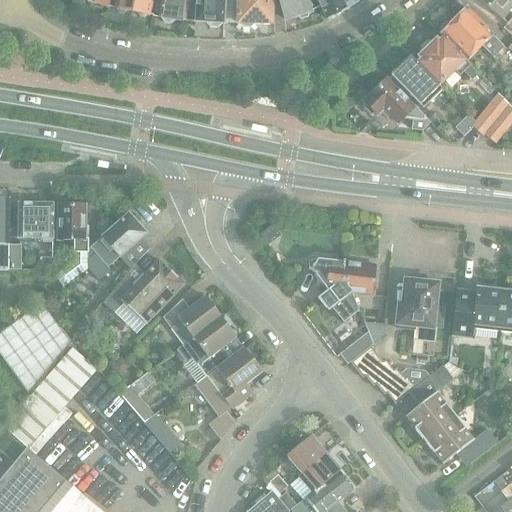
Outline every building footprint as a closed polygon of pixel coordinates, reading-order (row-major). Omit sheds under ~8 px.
[(107,8),(108,0),(88,0),(89,0),(88,3),(107,8)] [(125,12),(130,13),(132,0),(115,0),(113,9),(116,10),(118,13),(122,14),(125,12)] [(132,0),(130,13),(135,15),(138,18),(142,19),(145,17),(148,17),(152,0),(132,0)] [(186,0),(160,0),(158,18),(161,19),(164,23),(171,24),(174,21),(184,22),(186,0)] [(194,0),(193,23),(204,24),(209,29),(217,29),(222,26),(224,26),(224,24),(224,0),(194,0)] [(224,0),(224,24),(240,24),(242,29),(249,29),(251,25),(272,25),(272,0),(224,0)] [(309,13),(310,13),(306,0),(278,0),(285,20),(297,17),(300,19),(309,16),(309,13)] [(347,11),(341,0),(316,0),(327,21),(347,11)] [(511,2),(509,0),(476,0),(506,25),(505,26),(511,32),(511,2)] [(437,36),(441,40),(464,63),(466,62),(481,47),(493,59),(504,48),(465,9),(450,23),(444,23),(439,28),(439,34),(437,36)] [(419,61),(417,64),(439,87),(454,73),(459,78),(463,73),(471,81),(478,74),(466,62),(464,63),(441,40),(438,43),(434,39),(432,41),(426,41),(419,47),(419,53),(415,57),(419,61)] [(439,87),(417,64),(410,57),(390,76),(422,109),(442,90),(439,87)] [(387,79),(363,102),(369,109),(376,115),(383,108),(391,116),(413,119),(411,130),(422,132),(430,123),(426,119),(387,79)] [(493,91),(483,80),(478,85),(489,96),(493,91)] [(482,137),(483,135),(508,105),(497,94),(471,128),(482,137)] [(511,109),(508,105),(483,135),(494,144),(511,122),(511,109)] [(7,271),(8,271),(8,247),(8,200),(0,200),(0,271),(7,272),(7,271)] [(88,257),(89,257),(89,249),(88,250),(88,240),(84,240),(84,206),(72,206),(72,202),(67,200),(60,202),(60,206),(57,206),(57,242),(73,242),(73,254),(73,263),(60,272),(54,278),(61,288),(88,268),(88,257)] [(51,239),(52,205),(18,205),(18,239),(51,239)] [(128,215),(89,249),(89,257),(97,251),(111,266),(121,256),(131,267),(152,249),(142,238),(145,235),(138,227),(139,221),(134,216),(129,216),(128,215)] [(281,236),(272,225),(260,235),(268,246),(281,236)] [(20,247),(8,247),(8,271),(20,271),(20,247)] [(38,272),(51,272),(51,257),(38,257),(38,272)] [(359,310),(352,294),(351,294),(347,285),(348,280),(342,279),(344,263),(313,260),(309,263),(308,270),(307,271),(314,276),(326,291),(317,298),(327,312),(332,308),(343,322),(359,310)] [(146,326),(184,286),(158,261),(128,292),(119,285),(103,305),(113,314),(123,304),(146,326)] [(376,267),(344,263),(342,279),(348,280),(347,285),(351,294),(352,294),(373,296),(376,267)] [(399,306),(396,330),(413,332),(412,340),(434,343),(435,329),(443,330),(445,308),(434,307),(436,286),(433,286),(433,283),(420,282),(420,284),(405,283),(402,307),(399,306)] [(472,330),(498,333),(503,290),(490,289),(488,291),(476,290),(475,294),(456,292),(451,336),(466,338),(469,338),(471,336),(472,333),(472,330)] [(511,290),(503,290),(498,333),(511,334),(511,290)] [(161,318),(183,346),(220,318),(204,297),(188,309),(183,302),(161,318)] [(0,356),(28,395),(70,343),(42,304),(0,333),(0,356)] [(220,318),(183,346),(178,350),(188,364),(195,359),(208,376),(215,370),(227,360),(220,351),(236,339),(220,318)] [(362,324),(366,333),(372,347),(380,340),(379,339),(383,337),(384,326),(362,324)] [(346,366),(349,363),(368,348),(369,349),(372,347),(366,333),(338,356),(346,366)] [(450,346),(448,363),(456,368),(459,347),(450,346)] [(243,348),(227,360),(215,370),(208,376),(197,384),(221,416),(210,424),(222,441),(235,424),(226,412),(230,409),(232,411),(253,395),(245,385),(262,373),(243,348)] [(394,404),(411,390),(413,389),(405,379),(402,381),(394,370),(392,373),(383,362),(381,364),(369,349),(368,348),(349,363),(361,379),(364,377),(372,387),(375,385),(383,396),(386,394),(394,404)] [(70,349),(0,428),(0,453),(14,465),(25,451),(33,458),(72,414),(64,408),(96,372),(70,349)] [(129,366),(121,358),(111,368),(120,376),(129,366)] [(404,417),(423,441),(454,417),(436,393),(452,380),(441,367),(413,389),(411,390),(422,403),(404,417)] [(147,373),(130,386),(138,396),(155,383),(147,373)] [(130,386),(118,395),(144,425),(155,416),(138,396),(130,386)] [(473,440),(454,417),(423,441),(441,465),(459,452),(469,465),(497,443),(486,430),(473,440)] [(286,458),(300,474),(324,454),(310,437),(286,458)] [(98,511),(33,458),(25,451),(14,465),(0,481),(0,511),(98,511)] [(296,478),(310,494),(339,473),(340,472),(324,454),(300,474),(296,478)] [(508,503),(495,511),(511,511),(511,467),(510,469),(511,471),(511,483),(500,493),(508,503)] [(353,488),(339,473),(310,494),(290,511),(291,511),(344,511),(337,502),(353,488)] [(269,483),(278,494),(286,487),(277,476),(269,483)] [(295,498),(286,487),(278,494),(287,505),(295,498)] [(247,511),(287,511),(288,511),(271,492),(247,511)]
